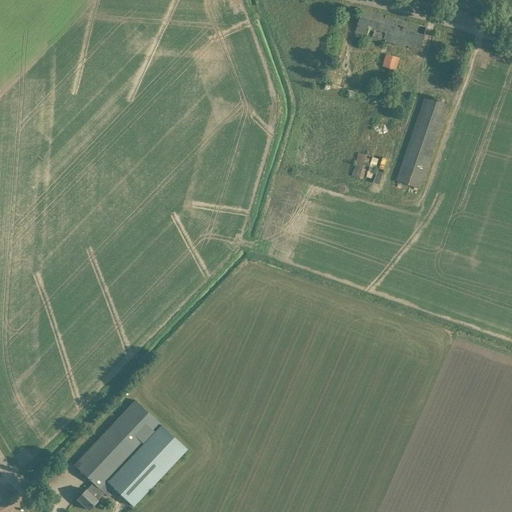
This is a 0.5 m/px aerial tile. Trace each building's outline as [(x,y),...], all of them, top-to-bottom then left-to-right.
[(372,38),(420,49),(426,24),(361,9),(356,34),(366,37),(368,27),(374,29),(372,38)] [(345,54),(340,53),(331,83),(342,86),(345,75),(350,77),(352,71),(341,68),(345,54)] [(382,66),(396,70),(400,57),(385,53),(382,66)] [(422,188),(446,103),(422,96),(397,181),(422,188)] [(362,178),(370,156),(359,152),(351,175),(362,178)] [(108,497),(112,493),(115,489),(128,501),(134,507),(187,450),(165,429),(161,425),(135,400),(111,426),(82,458),(75,465),(93,482),(87,490),(86,489),(77,499),(89,510),(105,493),(108,497)]
